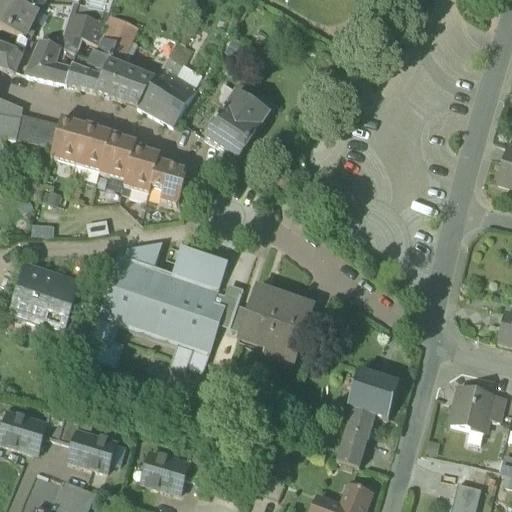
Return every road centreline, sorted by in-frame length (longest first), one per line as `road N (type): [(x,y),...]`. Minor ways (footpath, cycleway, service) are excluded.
road 1 (residential): [(241,203),(167,146),(0,84)]
road 2 (residential): [(241,203),(430,348)]
road 3 (residential): [(511,44),(457,216)]
road 4 (residential): [(430,348),(391,511)]
road 5 (residential): [(457,216),(430,348)]
